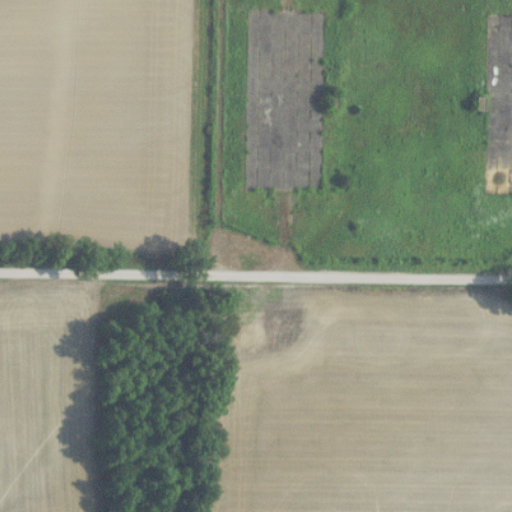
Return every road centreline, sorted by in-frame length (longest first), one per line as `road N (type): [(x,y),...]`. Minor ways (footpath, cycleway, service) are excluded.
road 1 (residential): [(289,280),(0,275)]
road 2 (residential): [(213,279),(220,0)]
road 3 (residential): [(511,282),(289,280)]
